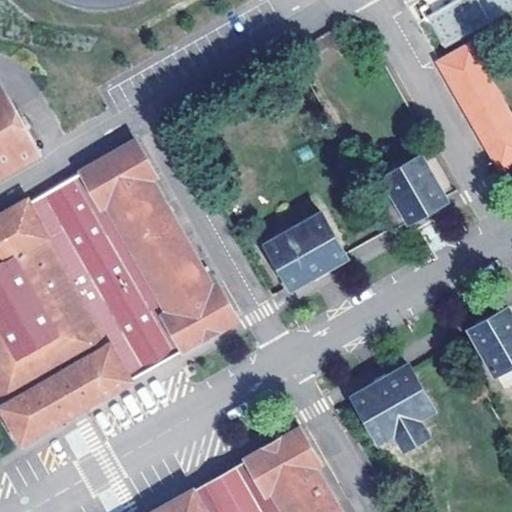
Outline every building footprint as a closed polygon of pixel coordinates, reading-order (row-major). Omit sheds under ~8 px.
[(65,0),(68,1),(83,7),(101,10),(117,8),(130,5),(139,0),(65,0)] [(478,0),(455,0),(428,16),(446,46),(491,21),(478,0)] [(511,116),(470,43),(439,61),(501,168),(511,161),(511,116)] [(1,80),(0,80),(0,180),(43,155),(1,80)] [(81,172),(83,175),(31,206),(28,201),(0,217),(0,422),(16,450),(238,318),(217,281),(210,285),(145,177),(151,173),(132,141),(81,172)] [(420,152),(381,175),(406,219),(445,197),(420,152)] [(319,211),(264,242),(290,286),(344,255),(319,211)] [(352,251),(361,263),(380,249),(371,237),(352,251)] [(511,315),(507,306),(470,328),(496,372),(511,362),(511,315)] [(408,363),(353,394),(378,439),(394,431),(404,449),(426,436),(416,418),(434,407),(408,363)] [(501,387),(511,382),(511,370),(497,376),(501,387)] [(217,479),(196,491),(208,511),(349,511),(331,479),(326,471),(300,426),(270,442),(241,458),(245,464),(217,479)] [(146,511),(208,511),(196,491),(193,485),(146,511)]
